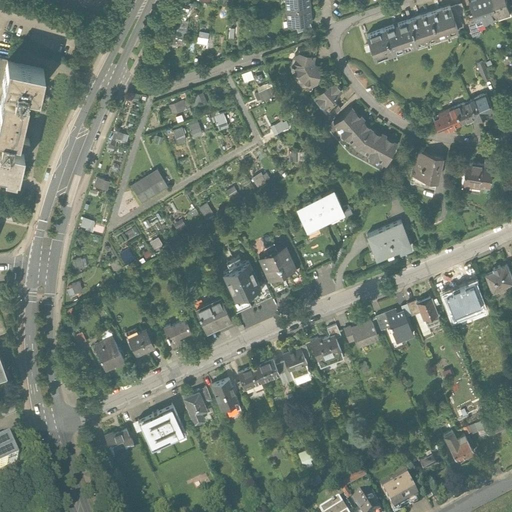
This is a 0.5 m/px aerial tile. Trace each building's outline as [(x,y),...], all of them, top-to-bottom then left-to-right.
[(492,0),(469,0),(475,18),(478,26),(497,17),(492,0)] [(492,0),(497,17),(511,12),(509,5),(507,0),(492,0)] [(435,6),(440,4),(439,1),(420,6),(422,13),(436,10),(435,6)] [(310,4),(284,6),(285,21),(294,20),(298,20),(309,19),(308,17),(311,17),(310,4)] [(450,6),(430,13),(438,39),(458,32),(450,6)] [(430,13),(408,20),(416,46),(438,39),(430,13)] [(478,26),(475,18),(467,20),(472,35),(480,32),(478,26)] [(298,20),(294,20),(296,28),(310,24),(309,19),(298,20)] [(408,20),(384,28),(393,54),(416,46),(408,20)] [(201,28),(199,40),(209,41),(210,30),(201,28)] [(393,54),(384,28),(366,34),(375,60),(393,54)] [(298,49),(312,52),(311,54),(312,54),(314,53),(317,43),(316,42),(311,41),(298,45),(296,50),(298,49)] [(311,54),(312,52),(298,49),(296,50),(294,52),(292,60),(290,59),(289,62),(290,64),(292,63),(301,77),(302,78),(301,80),(302,83),(306,84),(308,83),(309,83),(311,84),(314,80),(315,75),(317,76),(318,75),(319,70),(318,69),(317,68),(318,64),(313,63),(313,61),(312,58),(310,58),(311,54)] [(2,93),(0,101),(0,107),(24,113),(28,99),(24,97),(26,91),(38,94),(44,69),(7,61),(1,89),(0,92),(2,93)] [(278,93),(266,64),(245,72),(257,102),(278,93)] [(340,87),(331,77),(313,93),(322,103),(331,95),(340,87)] [(485,92),(458,103),(466,120),(476,117),(478,120),(487,116),(486,112),(493,110),(485,92)] [(340,105),(331,95),(322,103),(330,113),(340,105)] [(184,96),(170,102),(174,112),(188,106),(184,96)] [(447,108),(455,126),(466,120),(458,103),(447,108)] [(359,114),(350,104),(326,124),(326,128),(348,153),(369,126),(362,118),(363,117),(360,113),(359,114)] [(291,105),(286,107),(289,114),(295,111),(291,105)] [(217,128),(230,124),(228,118),(232,117),(228,106),(212,112),(217,128)] [(19,137),(24,113),(0,107),(0,167),(4,169),(3,172),(15,174),(15,171),(18,172),(22,154),(23,147),(12,145),(14,138),(19,139),(19,137)] [(455,126),(447,108),(432,115),(439,129),(444,127),(445,130),(455,126)] [(189,121),(196,135),(206,130),(198,116),(189,121)] [(282,117),(274,121),(279,130),(287,126),(282,117)] [(184,124),(174,128),(179,141),(189,137),(184,124)] [(369,126),(348,153),(380,169),(396,140),(385,134),(385,132),(380,130),(379,131),(370,126),(369,126)] [(442,154),(417,148),(411,171),(436,178),(442,154)] [(483,160),(463,158),(460,179),(461,179),(461,181),(463,187),(466,186),(466,187),(467,188),(468,188),(469,188),(478,186),(478,185),(479,180),(488,181),(491,158),(483,157),(483,160)] [(158,170),(131,186),(141,202),(168,186),(158,170)] [(436,178),(411,171),(409,179),(434,185),(436,178)] [(96,186),(111,187),(112,177),(97,175),(96,186)] [(208,176),(190,185),(206,216),(222,207),(209,182),(211,181),(208,176)] [(386,187),(390,198),(401,194),(396,183),(386,187)] [(333,187),(295,205),(305,227),(343,209),(333,187)] [(146,237),(120,245),(125,261),(143,255),(143,256),(157,252),(153,240),(166,236),(158,211),(139,217),(146,237)] [(93,228),(95,218),(85,215),(83,225),(93,228)] [(400,217),(382,225),(393,249),(399,246),(400,249),(404,247),(411,244),(400,217)] [(376,256),(393,249),(382,225),(366,231),(376,256)] [(266,249),(258,252),(270,278),(278,274),(281,281),(282,280),(289,277),(290,276),(287,270),(295,266),(283,241),(275,244),(273,239),(264,243),(266,249)] [(301,264),(304,271),(329,260),(323,249),(299,260),(301,264)] [(235,297),(236,298),(261,287),(258,280),(247,258),(241,261),(238,255),(226,261),(228,267),(222,270),(235,297)] [(75,256),(75,266),(87,265),(87,256),(75,256)] [(493,266),(484,269),(490,285),(499,281),(500,282),(502,283),(503,283),(505,282),(506,281),(507,280),(507,278),(511,276),(511,266),(509,260),(501,263),(500,260),(492,263),(493,266)] [(295,266),(287,270),(290,276),(289,277),(292,283),(307,276),(304,271),(301,264),(295,266)] [(473,272),(438,287),(449,315),(484,300),(473,272)] [(278,274),(270,278),(270,277),(264,280),(271,294),(285,287),(282,280),(281,281),(278,274)] [(261,287),(236,298),(235,297),(229,300),(234,311),(250,303),(247,296),(252,294),(255,301),(271,294),(264,280),(263,277),(258,280),(261,287)] [(415,295),(414,296),(418,305),(421,312),(422,311),(426,322),(439,317),(435,307),(437,306),(430,289),(415,295)] [(405,296),(405,297),(410,309),(418,305),(414,296),(415,295),(414,293),(405,296)] [(220,294),(195,306),(205,328),(230,316),(220,294)] [(399,300),(401,303),(404,311),(410,309),(405,297),(399,300)] [(394,301),(374,310),(380,325),(389,321),(395,336),(411,328),(404,311),(401,303),(395,305),(394,301)] [(349,319),(342,322),(348,336),(353,333),(356,341),(377,332),(369,313),(350,321),(349,319)] [(170,340),(171,343),(179,339),(178,330),(182,328),(184,330),(189,327),(186,321),(184,316),(170,323),(169,321),(163,324),(166,331),(165,331),(170,340)] [(325,323),(328,331),(333,329),(335,332),(339,330),(335,320),(325,323)] [(125,330),(128,336),(138,331),(135,326),(125,330)] [(100,331),(102,337),(112,333),(109,327),(100,331)] [(138,331),(128,336),(135,351),(145,346),(153,342),(146,327),(138,331)] [(86,338),(81,329),(76,332),(80,341),(86,338)] [(333,329),(328,331),(309,338),(318,362),(343,354),(335,332),(333,329)] [(170,340),(165,331),(159,334),(163,343),(170,340)] [(81,342),(76,333),(71,335),(75,344),(81,342)] [(103,338),(94,342),(104,365),(123,356),(112,333),(102,337),(103,338)] [(299,341),(299,342),(303,351),(312,347),(309,338),(299,341)] [(299,343),(281,350),(285,359),(291,375),(309,367),(303,351),(299,343)] [(257,360),(264,377),(279,371),(276,363),(272,354),(257,360)] [(291,375),(285,359),(276,363),(279,371),(282,378),(291,375)] [(257,360),(236,368),(243,386),(253,382),(264,377),(257,360)] [(229,374),(211,381),(220,405),(238,398),(229,374)] [(267,384),(264,377),(253,382),(256,389),(267,384)] [(206,384),(198,387),(203,400),(211,397),(206,384)] [(198,387),(181,394),(187,407),(192,421),(195,420),(204,416),(201,408),(206,406),(203,400),(198,387)] [(10,398),(0,402),(0,415),(15,409),(10,398)] [(177,411),(172,401),(137,417),(150,446),(185,430),(177,411)] [(499,407),(468,422),(472,429),(487,422),(490,430),(506,422),(499,407)] [(137,418),(132,420),(136,429),(141,427),(137,418)] [(442,430),(456,457),(474,447),(464,428),(457,432),(453,424),(442,430)] [(131,440),(125,426),(105,434),(108,441),(112,453),(113,453),(124,449),(126,453),(135,449),(131,440)] [(0,469),(16,462),(7,441),(0,444),(0,469)] [(112,453),(108,441),(99,445),(107,463),(116,459),(113,453),(112,453)] [(310,444),(297,450),(304,465),(312,460),(310,455),(315,453),(310,444)] [(432,450),(416,460),(424,475),(441,466),(432,450)] [(364,471),(338,484),(348,501),(353,498),(347,488),(368,478),(364,471)] [(339,480),(336,473),(329,476),(332,483),(339,480)] [(407,476),(381,490),(393,511),(400,511),(403,510),(402,508),(409,504),(410,506),(421,500),(415,491),(407,476)] [(371,491),(354,501),(360,511),(380,511),(383,511),(371,491)] [(347,511),(340,499),(320,511),(347,511)]
